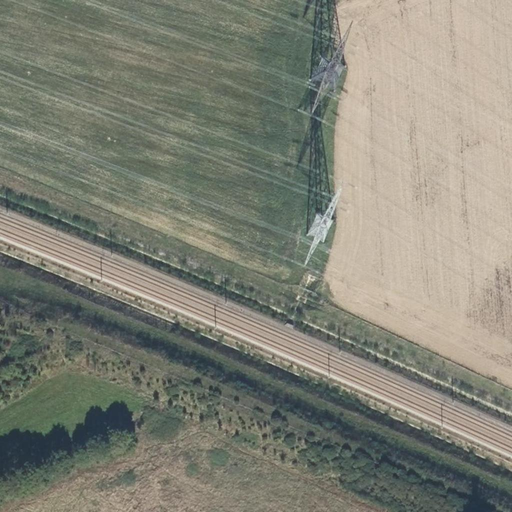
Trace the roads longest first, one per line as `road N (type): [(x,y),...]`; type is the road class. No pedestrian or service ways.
road 1 (track): [(511,397),(324,308),(0,175)]
road 2 (track): [(0,268),(511,488)]
road 3 (track): [(502,511),(91,333)]
